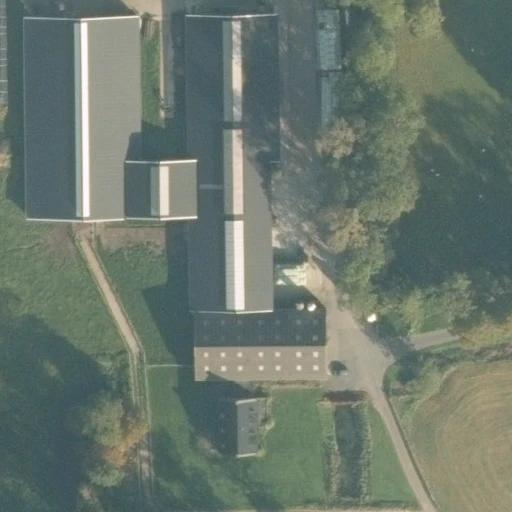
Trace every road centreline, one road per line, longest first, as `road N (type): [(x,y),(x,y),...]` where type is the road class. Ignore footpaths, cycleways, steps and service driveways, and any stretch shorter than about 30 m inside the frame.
road 1 (track): [(182,230),(85,232),(137,350),(149,511)]
road 2 (track): [(429,511),(359,351)]
